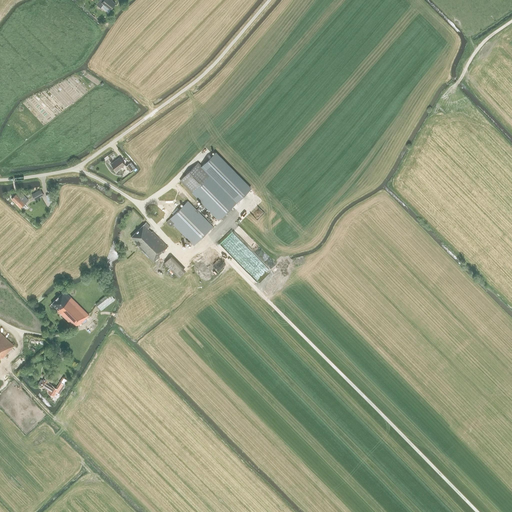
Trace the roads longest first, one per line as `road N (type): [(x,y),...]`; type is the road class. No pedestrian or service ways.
road 1 (track): [(476,511),(208,241)]
road 2 (unclassified): [(184,89),(68,170),(0,180)]
road 3 (unclassified): [(184,89),(269,0)]
